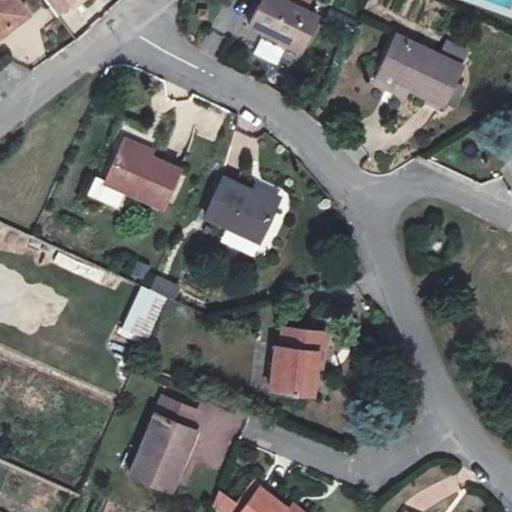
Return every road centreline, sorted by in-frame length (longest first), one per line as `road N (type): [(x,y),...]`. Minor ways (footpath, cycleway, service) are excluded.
road 1 (residential): [(363,205),(441,392),(511,483)]
road 2 (residential): [(129,22),(284,118),(319,146),(363,205)]
road 3 (residential): [(0,121),(129,22)]
